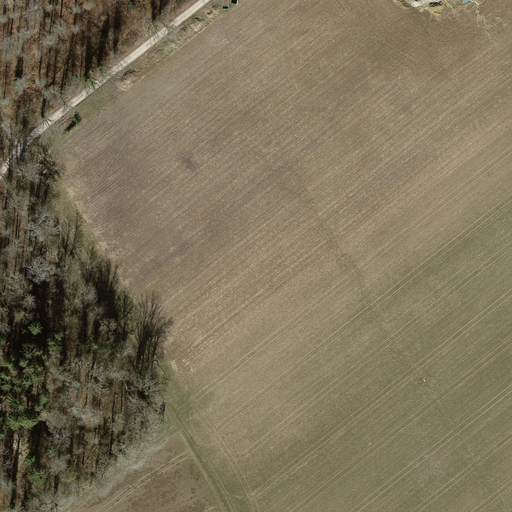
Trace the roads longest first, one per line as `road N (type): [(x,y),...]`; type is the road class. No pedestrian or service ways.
road 1 (track): [(26,138),(230,511)]
road 2 (track): [(0,181),(26,138),(208,0)]
